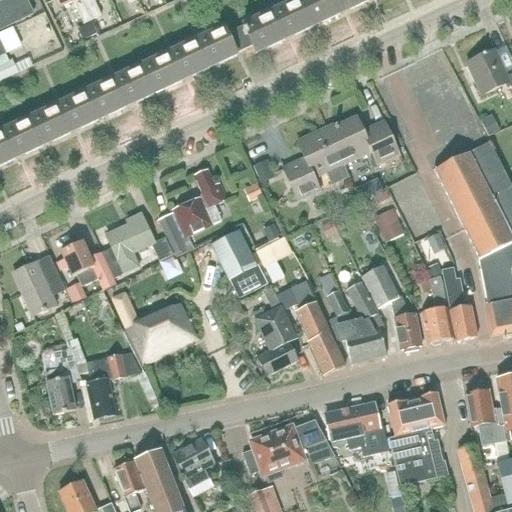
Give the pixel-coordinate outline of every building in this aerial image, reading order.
[(7,2),(0,5),(0,31),(34,15),(26,0),(16,0),(8,4),(7,2)] [(84,27),(92,23),(81,0),(53,0),(59,11),(73,5),(84,27)] [(92,0),(81,0),(92,23),(101,18),(92,0)] [(313,30),(341,17),(332,0),(301,0),(299,1),(313,30)] [(332,0),(341,17),(368,4),(366,0),(332,0)] [(285,43),(313,30),(299,1),(272,14),(285,43)] [(243,28),(253,48),(257,56),(285,43),(272,14),(243,27),(243,28)] [(85,40),(97,34),(92,25),(80,30),(85,40)] [(0,69),(9,65),(5,55),(20,48),(11,28),(0,33),(0,69)] [(243,28),(226,36),(236,56),(253,48),(243,28)] [(236,56),(226,36),(223,29),(195,42),(208,71),(237,58),(236,56)] [(195,42),(167,55),(180,84),(208,71),(195,42)] [(511,77),(507,80),(495,54),(467,67),(482,99),(509,86),(511,92),(511,77)] [(180,84),(167,55),(140,68),(153,97),(180,84)] [(9,65),(0,69),(0,81),(17,74),(12,64),(9,65)] [(112,81),(125,109),(153,97),(140,68),(112,81)] [(97,122),(125,109),(112,81),(84,94),(97,122)] [(70,135),(97,122),(84,94),(57,107),(70,135)] [(29,120),(42,148),(70,135),(57,107),(29,120)] [(491,118),(480,123),(487,138),(499,132),(491,118)] [(14,161),(42,148),(29,120),(1,133),(14,161)] [(355,122),(327,135),(343,169),(344,168),(371,156),(376,167),(398,157),(388,135),(383,125),(361,135),(355,122)] [(0,167),(14,161),(1,133),(0,133),(0,167)] [(309,172),(287,182),(297,204),(319,194),(314,183),(313,181),(325,175),(326,177),(331,187),(347,180),(349,179),(344,168),(343,169),(327,135),(326,133),(297,146),(309,172)] [(511,188),(491,146),(435,175),(480,264),(492,335),(511,331),(511,188)] [(259,183),(272,178),(266,163),(252,169),(259,183)] [(174,215),(157,222),(174,258),(176,257),(189,257),(188,252),(192,250),(187,240),(191,238),(212,229),(211,227),(220,223),(214,208),(226,202),(218,186),(214,188),(207,172),(194,178),(202,194),(200,200),(172,212),(174,215)] [(258,186),(246,191),(251,202),(263,197),(258,186)] [(362,188),(353,191),(359,205),(368,201),(362,188)] [(376,219),(381,229),(396,223),(391,212),(376,219)] [(151,247),(159,264),(173,258),(165,241),(154,246),(141,218),(127,225),(129,229),(106,239),(112,252),(102,257),(114,282),(140,270),(133,256),(151,247)] [(321,228),(326,236),(337,230),(333,222),(321,228)] [(311,232),(319,228),(317,224),(309,228),(311,232)] [(268,243),(278,238),(273,227),(263,232),(268,243)] [(216,245),(209,248),(228,285),(233,282),(242,299),(266,286),(258,270),(260,268),(241,232),(227,240),(216,245)] [(415,258),(435,254),(431,233),(411,237),(415,258)] [(284,239),(255,255),(271,285),(284,279),(276,264),(292,255),(284,239)] [(82,245),(60,255),(72,280),(77,278),(82,288),(98,281),(103,292),(116,286),(114,282),(102,257),(90,262),(82,245)] [(55,310),(50,298),(58,295),(59,296),(65,294),(50,260),(36,267),(13,277),(33,320),(55,310)] [(431,280),(440,276),(436,267),(427,272),(431,280)] [(382,271),(363,280),(379,312),(391,306),(400,353),(421,349),(416,318),(410,319),(401,301),(397,302),(382,271)] [(477,342),(471,310),(466,311),(460,283),(456,284),(454,272),(442,274),(456,346),(477,342)] [(77,278),(72,280),(76,289),(77,290),(82,288),(77,278)] [(128,294),(136,290),(131,279),(123,284),(128,294)] [(453,343),(442,290),(443,290),(440,279),(428,282),(430,292),(431,292),(435,313),(421,316),(428,348),(453,343)] [(291,291),(300,309),(314,302),(305,283),(291,291)] [(336,319),(329,323),(335,341),(337,348),(346,346),(352,368),(387,359),(379,330),(384,328),(378,316),(361,286),(346,294),(359,317),(349,320),(348,314),(336,319)] [(297,343),(281,311),(282,310),(271,288),(262,292),(273,314),(255,324),(270,354),(256,361),(266,381),(297,365),(288,347),(297,343)] [(76,289),(65,294),(71,306),(82,301),(77,290),(76,289)] [(338,294),(326,299),(336,319),(348,314),(338,294)] [(344,370),(328,336),(330,336),(316,305),(294,314),(309,345),(324,379),(344,370)] [(124,334),(141,369),(160,360),(159,358),(195,341),(180,308),(124,334)] [(75,345),(61,314),(55,317),(69,351),(68,352),(75,371),(76,371),(79,378),(88,375),(91,388),(86,389),(94,423),(115,418),(108,383),(141,376),(130,355),(85,364),(78,344),(75,345)] [(56,374),(45,376),(54,419),(75,415),(70,387),(80,385),(78,378),(75,371),(68,352),(53,355),(56,374)] [(509,434),(511,433),(511,378),(496,381),(506,435),(509,434)] [(477,427),(480,447),(495,444),(498,444),(505,442),(502,427),(498,428),(495,411),(491,411),(487,393),(465,397),(471,428),(477,427)] [(433,443),(431,433),(432,433),(431,431),(444,428),(437,395),(432,396),(430,394),(426,395),(424,397),(420,398),(421,401),(413,403),(431,481),(447,477),(444,464),(442,464),(437,442),(433,443)] [(431,481),(413,403),(405,405),(404,402),(399,403),(397,402),(392,403),(391,405),(387,406),(395,439),(389,440),(400,488),(431,481)] [(356,456),(358,456),(361,455),(362,460),(372,458),(375,471),(392,467),(384,429),(380,430),(374,405),(349,410),(357,450),(355,450),(356,456)] [(348,452),(355,450),(357,450),(349,410),(324,416),(330,443),(333,448),(335,448),(338,450),(343,450),(346,445),(348,452)] [(283,434),(295,464),(302,462),(302,461),(306,460),(310,467),(334,459),(315,423),(283,434)] [(278,470),(295,464),(283,434),(252,445),(254,452),(242,456),(250,477),(262,473),(266,485),(281,480),(278,470)] [(211,489),(203,472),(214,466),(201,440),(172,456),(186,481),(184,482),(193,498),(211,489)] [(498,444),(495,444),(498,466),(499,466),(508,463),(505,442),(498,444)] [(451,482),(462,479),(454,446),(443,448),(451,482)] [(492,511),(489,501),(474,448),(457,453),(473,511),(492,511)] [(184,511),(161,453),(135,463),(152,506),(154,511),(184,511)] [(498,466),(497,466),(505,497),(508,511),(509,511),(511,511),(511,462),(508,463),(499,466),(498,466)] [(136,511),(141,510),(135,496),(145,492),(133,464),(114,472),(130,511),(136,511)] [(114,511),(111,505),(99,511),(96,511),(94,511),(82,485),(59,495),(66,511),(114,511)] [(269,511),(262,492),(250,496),(255,511),(269,511)] [(508,511),(505,497),(489,501),(492,511),(508,511)] [(404,511),(401,498),(390,501),(392,511),(404,511)]
